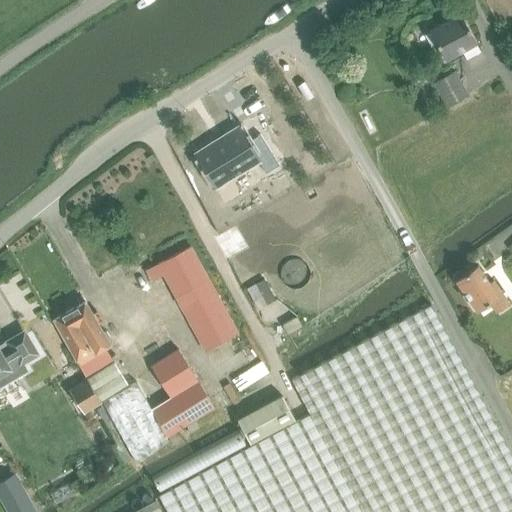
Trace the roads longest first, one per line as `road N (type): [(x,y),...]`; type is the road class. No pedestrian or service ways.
road 1 (unclassified): [(511,433),(295,34)]
road 2 (residential): [(0,234),(144,117),(295,34)]
road 3 (unclassified): [(104,0),(0,72)]
